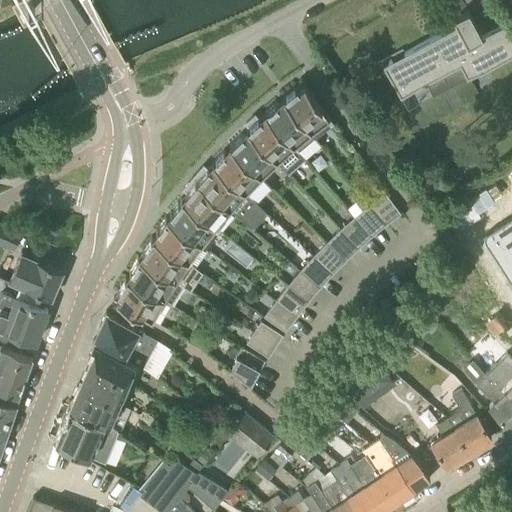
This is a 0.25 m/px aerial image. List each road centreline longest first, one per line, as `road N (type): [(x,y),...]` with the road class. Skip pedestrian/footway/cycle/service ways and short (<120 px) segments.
road 1 (unknown): [(283,16),(414,196),(404,228),(345,288)]
road 2 (tertiary): [(7,511),(100,260)]
road 3 (unclassified): [(129,132),(171,107),(216,52),(315,0)]
road 4 (tertiary): [(129,132),(60,0)]
road 5 (residential): [(406,511),(511,443)]
